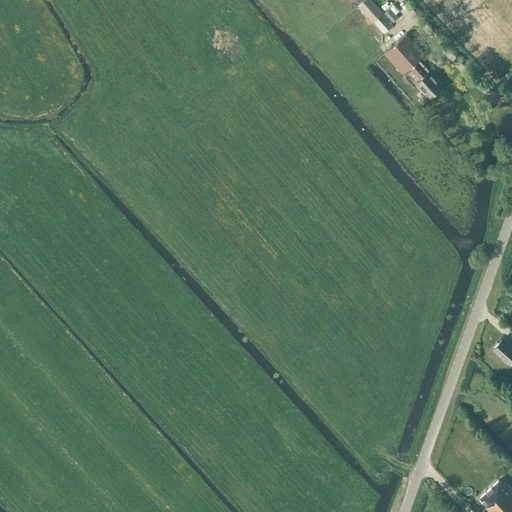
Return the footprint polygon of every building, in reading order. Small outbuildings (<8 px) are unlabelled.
[(374,21),(385,33),(393,25),(382,13),(383,13),(371,0),(364,0),(358,6),(373,22),(374,21)] [(398,17),(390,7),(384,12),(393,22),(398,17)] [(429,71),(418,59),(424,53),(406,33),(384,53),(405,76),(411,70),(420,79),(416,83),(430,97),(443,85),(436,77),(437,77),(430,69),(429,71)] [(511,345),(503,338),(493,349),(503,358),(502,358),(508,363),(511,358),(511,345)] [(505,486),(499,479),(480,497),(487,506),(485,507),(489,511),(511,511),(511,489),(507,484),(505,486)]
